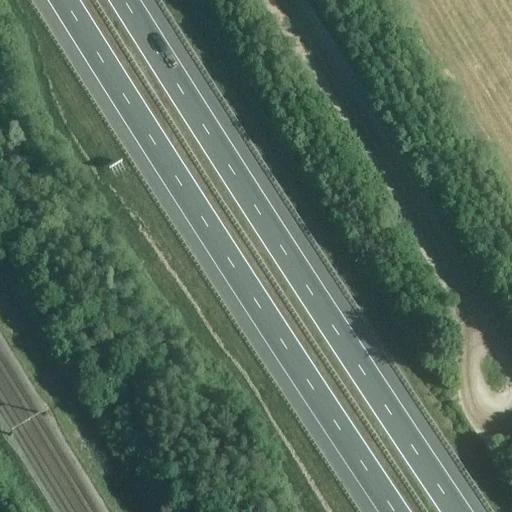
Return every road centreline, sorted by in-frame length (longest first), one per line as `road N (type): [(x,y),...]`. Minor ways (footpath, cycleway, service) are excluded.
road 1 (motorway): [(454,511),(124,0)]
road 2 (motorway): [(63,0),(393,511)]
road 3 (track): [(284,0),(511,357)]
road 4 (track): [(148,511),(0,264)]
